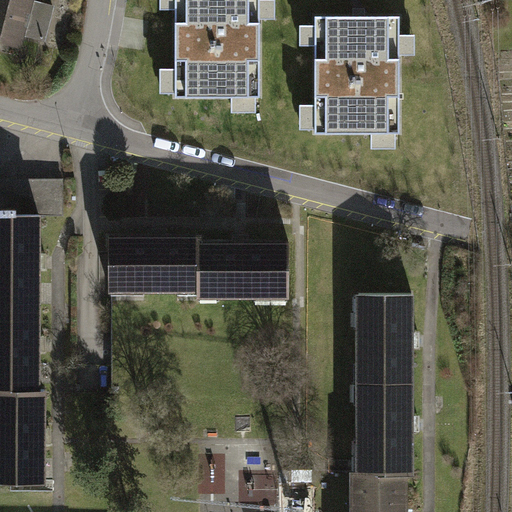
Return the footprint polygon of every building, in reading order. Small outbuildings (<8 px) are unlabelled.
[(0,0),(0,49),(23,56),(26,43),(43,47),(54,8),(37,3),(38,0),(37,0),(0,0)] [(178,0),(178,94),(259,94),(258,0),(178,0)] [(320,17),(321,130),(401,129),(400,16),(320,17)] [(0,180),(0,218),(41,219),(64,219),(64,181),(0,180)] [(0,218),(0,307),(40,308),(41,219),(0,218)] [(202,246),(111,245),(110,302),(201,303),(202,251),(202,246)] [(293,252),(202,251),(201,303),(201,308),(292,309),(293,252)] [(361,293),(360,382),(413,382),(413,293),(361,293)] [(0,307),(0,396),(39,396),(40,308),(0,307)] [(360,382),(360,471),(406,471),(413,471),(413,382),(360,382)] [(0,396),(0,484),(46,485),(47,397),(39,396),(0,396)] [(243,467),(244,504),(285,503),(284,466),(243,467)] [(354,471),(353,511),(406,511),(406,471),(360,471),(354,471)]
